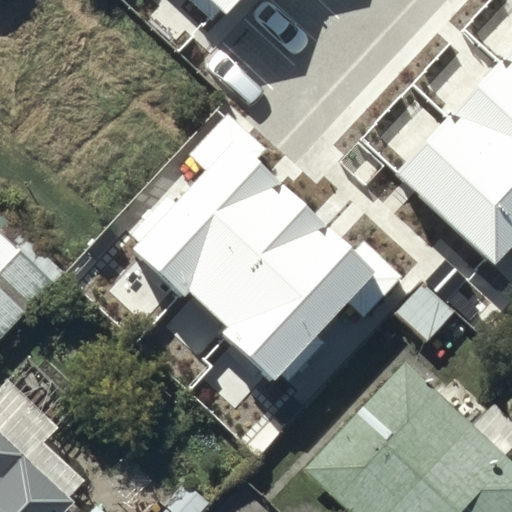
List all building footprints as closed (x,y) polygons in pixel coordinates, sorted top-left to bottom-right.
[(319,317),(207,210),(143,276),(182,314),(190,305),(230,343),(223,350),(256,382),(319,317)] [(389,280),(332,229),(284,281),(341,332),(389,280)] [(0,333),(49,282),(0,235),(0,333)] [(450,316),(419,288),(395,313),(426,342),(450,316)] [(511,511),(511,461),(402,362),(303,471),(348,511),(511,511)] [(0,511),(65,511),(74,504),(0,434),(0,511)]
